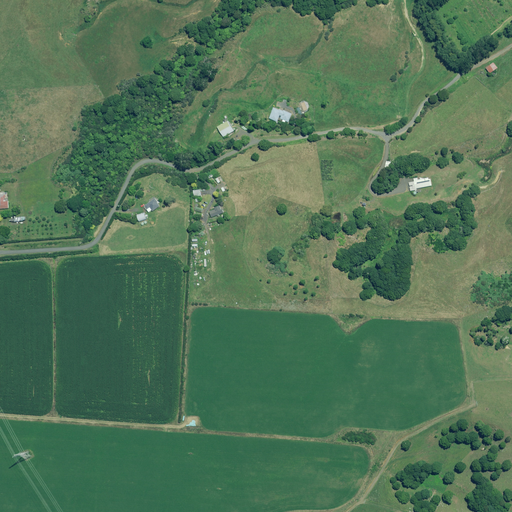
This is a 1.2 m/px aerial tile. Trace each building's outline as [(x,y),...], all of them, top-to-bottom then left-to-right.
[(495,71),(499,68),(495,63),(487,68),(491,74),(493,72),(493,73),(493,74),(494,75),(495,75),(496,75),(497,75),(497,74),(497,73),(498,73),(497,73),(497,72),(497,71),(496,71),(495,71)] [(284,111),(274,107),(269,119),(277,122),(278,120),(281,121),(282,119),(289,122),(293,114),(284,111)] [(234,131),(229,121),(218,127),(224,137),(234,131)] [(409,183),(410,191),(417,190),(416,188),(433,186),(432,179),(430,179),(429,178),(419,180),(418,178),(414,178),(414,182),(409,183)] [(8,196),(7,192),(0,192),(0,209),(9,208),(9,201),(8,196)] [(160,203),(156,198),(144,207),(146,210),(147,209),(149,212),(152,210),(153,211),(160,206),(159,203),(160,203)] [(212,217),(225,213),(223,208),(221,208),(220,206),(215,208),(216,209),(210,211),(212,217)] [(147,219),(145,213),(138,215),(140,221),(147,219)]
